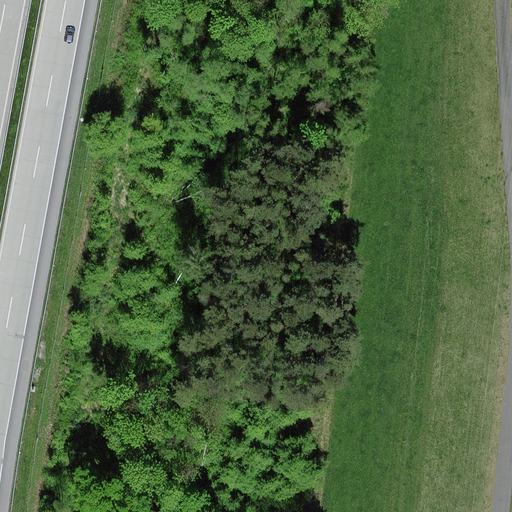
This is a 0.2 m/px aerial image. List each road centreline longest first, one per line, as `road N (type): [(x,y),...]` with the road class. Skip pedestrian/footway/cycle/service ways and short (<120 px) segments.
road 1 (motorway): [(0,371),(70,0)]
road 2 (track): [(511,150),(503,0)]
